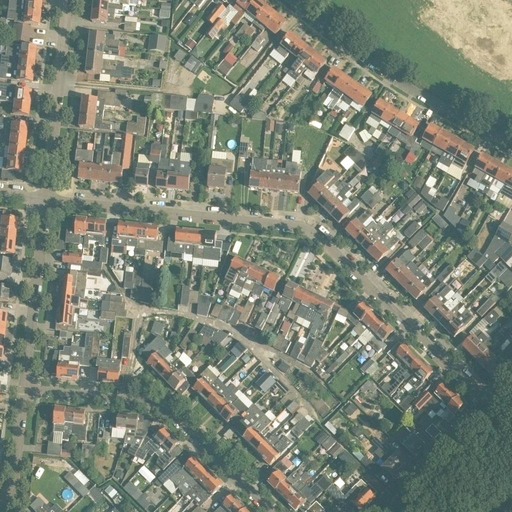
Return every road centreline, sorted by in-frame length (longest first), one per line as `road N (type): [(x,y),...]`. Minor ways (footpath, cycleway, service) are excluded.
road 1 (residential): [(45,199),(305,227),(507,422)]
road 2 (residential): [(270,511),(193,433),(152,404),(24,387)]
road 3 (residential): [(511,145),(395,80),(294,0)]
road 4 (residential): [(45,199),(67,0)]
road 5 (residential): [(24,387),(45,199)]
road 6 (residential): [(420,511),(507,422)]
